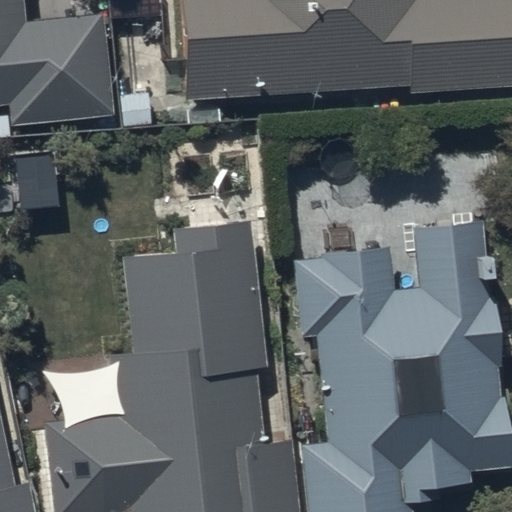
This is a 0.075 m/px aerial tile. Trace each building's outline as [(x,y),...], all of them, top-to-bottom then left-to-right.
[(19,0),(0,0),(0,106),(4,106),(6,126),(106,116),(96,14),(21,21),(19,0)] [(511,0),(180,0),(184,95),(406,86),(406,94),(511,89),(511,0)] [(111,356),(117,421),(46,427),(54,511),(124,511),(126,511),(125,511),(293,511),(287,439),(260,442),(253,368),(263,367),(249,219),(168,227),(170,251),(118,256),(127,354),(111,356)] [(386,248),(288,255),(294,340),(313,338),(321,443),(300,445),(304,511),(406,511),(406,504),(452,501),(451,488),(467,487),(466,468),(505,466),(493,292),(485,293),(479,220),(410,225),(415,290),(389,292),(386,248)] [(0,511),(30,511),(26,483),(9,486),(0,440),(0,511)]
